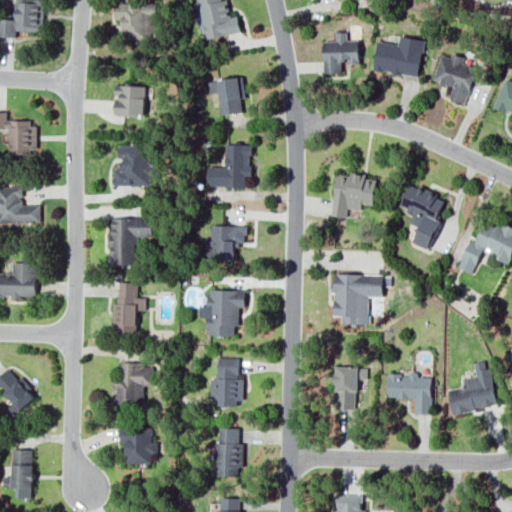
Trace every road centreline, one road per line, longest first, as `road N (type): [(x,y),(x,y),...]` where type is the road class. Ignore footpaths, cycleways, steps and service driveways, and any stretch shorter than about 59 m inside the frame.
road 1 (residential): [(291,458),(511,457),(403,132),(339,122),(290,127)]
road 2 (residential): [(272,0),(294,183),(288,511)]
road 3 (residential): [(79,0),(70,452),(85,485)]
